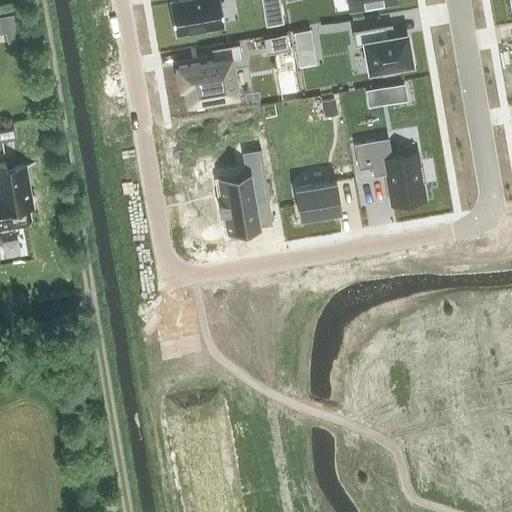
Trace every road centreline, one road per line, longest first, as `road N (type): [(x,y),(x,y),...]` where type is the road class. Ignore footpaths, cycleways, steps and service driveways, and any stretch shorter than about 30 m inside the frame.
road 1 (residential): [(460,0),(498,220),(170,276)]
road 2 (track): [(38,0),(127,511)]
road 3 (residential): [(170,276),(122,0)]
